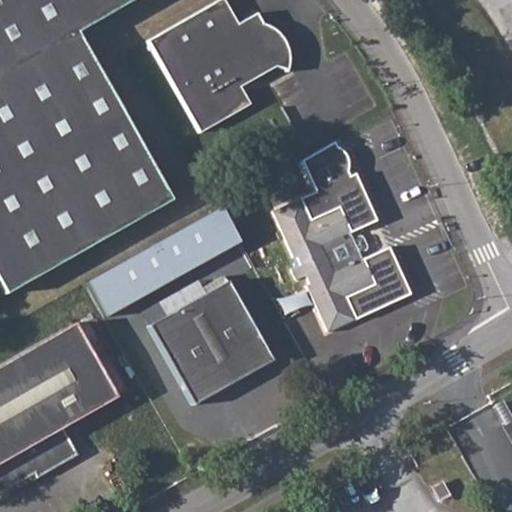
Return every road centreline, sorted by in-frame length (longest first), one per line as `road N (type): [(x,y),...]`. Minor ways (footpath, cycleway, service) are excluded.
road 1 (residential): [(511,323),(431,130),(390,59),(341,0)]
road 2 (residential): [(511,324),(195,511)]
